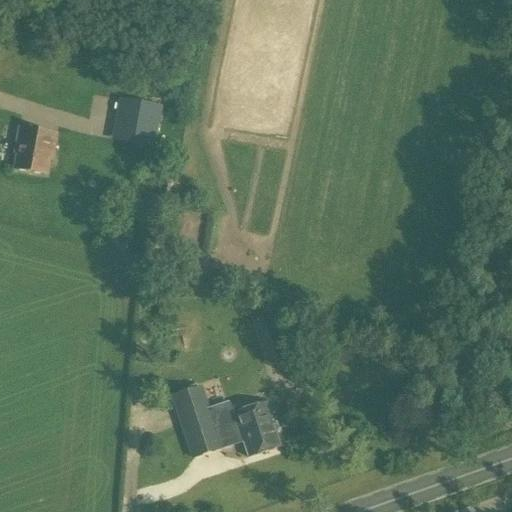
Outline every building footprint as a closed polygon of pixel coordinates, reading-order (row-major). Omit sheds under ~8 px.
[(83,112),(92,116),(99,100),(89,96),(83,112)] [(162,108),(140,104),(133,145),(154,149),(162,108)] [(53,153),(56,135),(19,129),(17,145),(19,146),(15,169),(46,175),(50,152),(53,153)] [(269,365),(285,360),(269,311),(253,316),(269,365)] [(208,416),(199,389),(173,398),(194,459),(243,442),(248,458),(281,446),(273,425),(275,425),(267,403),(231,415),(234,424),(219,429),(215,417),(211,415),(208,416)]
